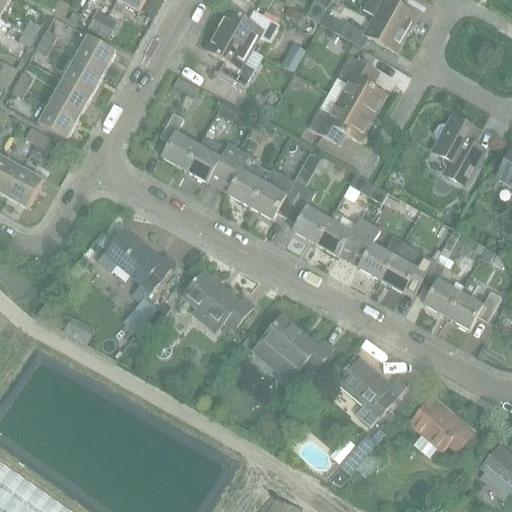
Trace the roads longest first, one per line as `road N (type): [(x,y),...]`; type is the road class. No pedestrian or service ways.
road 1 (residential): [(93,168),(511,397)]
road 2 (unclassified): [(188,0),(93,168)]
road 3 (residential): [(511,112),(441,70),(437,49),(460,4)]
road 4 (unclassified): [(93,168),(46,242),(20,245),(0,233)]
